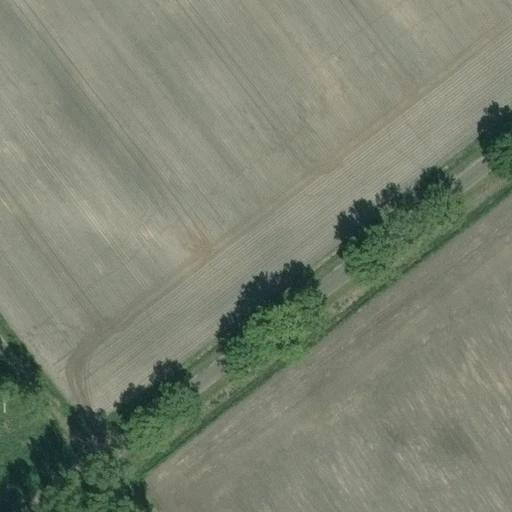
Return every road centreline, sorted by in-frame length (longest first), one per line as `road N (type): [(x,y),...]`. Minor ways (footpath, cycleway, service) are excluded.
road 1 (unclassified): [(29,511),(511,143)]
road 2 (track): [(92,464),(0,342)]
